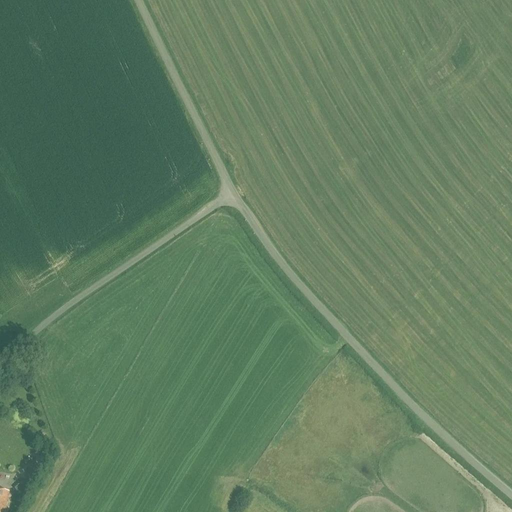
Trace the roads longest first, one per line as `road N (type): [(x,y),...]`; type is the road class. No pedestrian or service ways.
road 1 (unclassified): [(511,496),(345,335),(262,239),(234,193)]
road 2 (unclassified): [(0,368),(89,289),(234,193)]
road 3 (unclassified): [(234,193),(138,0)]
